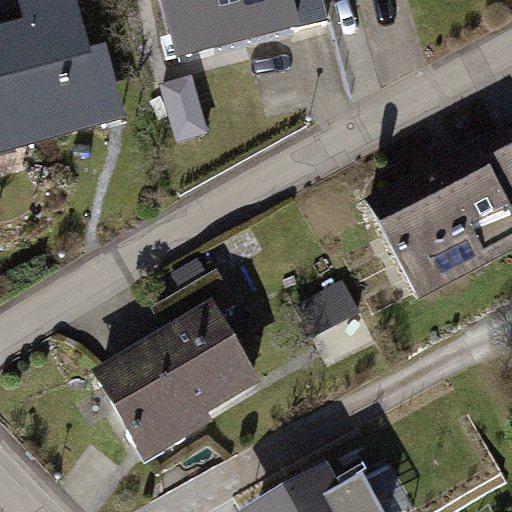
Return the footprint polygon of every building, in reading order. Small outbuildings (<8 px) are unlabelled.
[(27,0),(35,25),(0,34),(0,170),(141,128),(102,0),(27,0)] [(309,0),(181,0),(197,64),(318,35),(309,0)] [(511,134),(392,202),(448,301),(511,265),(511,134)] [(239,302),(126,374),(185,466),(298,394),(239,302)] [(334,468),(254,511),(382,511),(363,476),(344,487),(334,468)]
